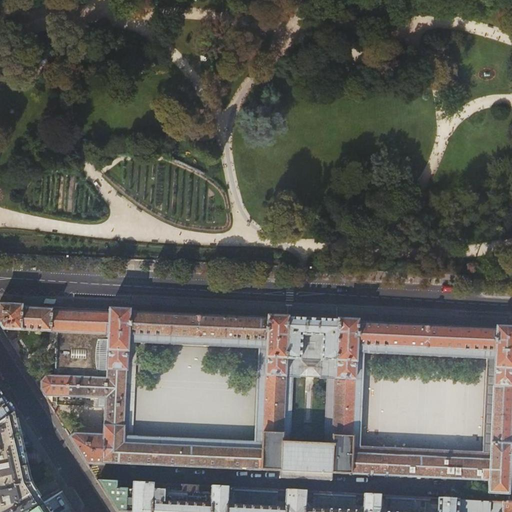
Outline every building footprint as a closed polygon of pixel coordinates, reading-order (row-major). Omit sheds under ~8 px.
[(41,309),(21,308),(21,306),(0,304),(0,325),(5,334),(7,337),(56,340),(55,376),(45,376),(41,382),(40,389),(45,397),(97,398),(97,408),(104,408),(103,435),(74,434),(70,437),(86,464),(103,464),(104,463),(287,471),(287,479),(324,481),(325,473),(489,481),(488,493),(488,494),(508,494),(511,404),(511,327),(495,327),(495,331),(393,326),(357,325),(357,321),(337,320),(337,321),(287,318),(278,317),(268,317),(267,320),(263,320),(146,315),(129,314),(129,310),(109,309),(108,313),(51,311),(51,309),(41,309)] [(0,422),(14,413),(1,393),(0,391),(0,422)] [(24,429),(14,413),(0,422),(0,511),(21,511),(40,502),(32,488),(31,486),(29,483),(21,448),(34,446),(24,429)] [(467,511),(500,511),(501,502),(97,481),(98,483),(116,511),(511,511),(511,502),(502,502),(501,511),(457,511),(467,511)] [(47,511),(40,502),(21,511),(47,511)]
